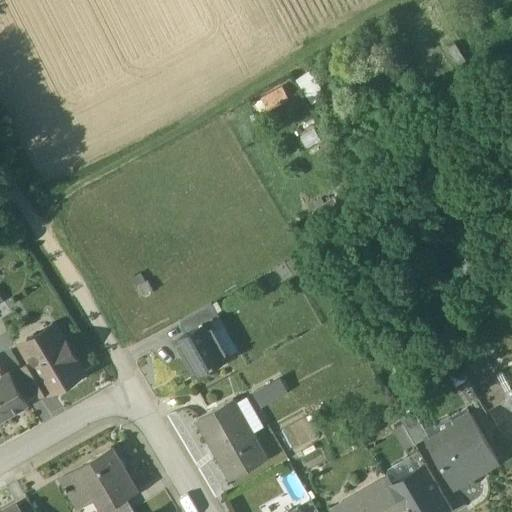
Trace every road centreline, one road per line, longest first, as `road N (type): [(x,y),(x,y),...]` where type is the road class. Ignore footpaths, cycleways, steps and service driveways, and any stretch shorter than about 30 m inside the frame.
road 1 (track): [(50,251),(77,210),(451,0)]
road 2 (residential): [(0,467),(135,395),(200,511)]
road 3 (track): [(0,162),(135,395)]
